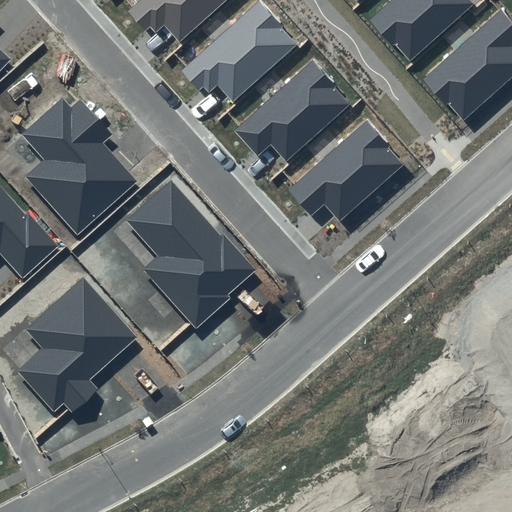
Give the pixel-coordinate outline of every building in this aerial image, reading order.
[(141,0),(130,10),(153,35),(165,24),(181,40),(225,0),(141,0)] [(394,0),(372,20),(410,62),(474,4),(470,0),(394,0)] [(260,2),(183,71),(205,96),(218,84),(233,101),(298,43),(260,2)] [(511,20),(502,10),(425,79),(463,121),(511,76),(511,20)] [(0,70),(10,60),(0,50),(0,70)] [(312,63),(235,132),(258,157),(270,145),(286,162),(350,105),(312,63)] [(61,98),(22,135),(44,160),(24,178),(78,235),(137,182),(103,144),(112,134),(79,100),(70,108),(61,98)] [(367,122),(290,191),(312,216),(325,205),(340,221),(405,164),(367,122)] [(170,180),(125,221),(158,255),(143,269),(195,327),(258,271),(170,180)] [(0,253),(22,277),(57,247),(0,185),(0,253)] [(82,277),(25,329),(42,348),(18,371),(54,412),(64,403),(72,411),(97,388),(89,379),(136,338),(82,277)]
